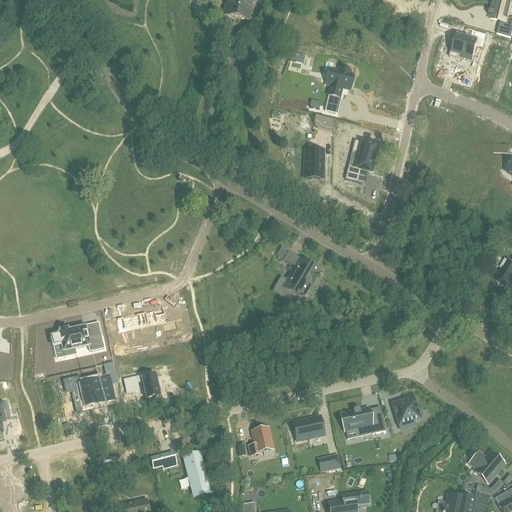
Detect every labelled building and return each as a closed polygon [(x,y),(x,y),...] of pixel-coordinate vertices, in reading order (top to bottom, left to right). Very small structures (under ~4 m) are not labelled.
[(226,0),(223,17),(238,19),(248,21),(252,3),(252,1),(252,0),(226,0)] [(488,15),(488,16),(490,17),(489,19),(499,22),(501,22),(500,28),(498,27),(509,30),(507,37),(496,34),(496,35),(510,39),(511,30),(511,18),(507,18),(510,4),(511,4),(511,0),(493,0),(492,9),(491,12),(489,11),(489,12),(491,12),(490,16),(488,15)] [(453,45),(451,54),(462,57),(462,59),(472,62),(476,47),(483,49),(487,36),(472,32),(470,40),(465,39),(457,37),(454,45),(453,45)] [(289,61),(303,65),(305,57),(291,54),(289,61)] [(330,70),(326,86),(330,87),(328,96),(329,97),(327,105),(337,107),(342,89),(350,91),(354,76),(350,75),(350,72),(339,69),(338,72),(330,70)] [(309,108),(319,110),(320,104),(311,102),(309,108)] [(447,137),(445,141),(471,156),(472,154),(486,162),(492,151),(478,143),(479,141),(453,126),(452,128),(450,127),(445,136),(447,137)] [(348,169),(344,183),(357,186),(360,173),(369,175),(371,176),(373,165),(374,166),(375,158),(377,149),(354,143),(351,153),(359,155),(355,171),(348,169)] [(305,151),(305,179),(322,180),(323,151),(305,151)] [(277,256),(284,260),(288,252),(281,248),(277,256)] [(281,278),(272,292),(292,304),(295,297),(302,301),(312,284),(313,285),(317,280),(319,275),(318,274),(320,271),(318,270),(314,268),(314,267),(313,267),(306,263),(300,259),(295,268),(287,281),(281,278)] [(503,270),(496,283),(497,284),(498,285),(501,287),(502,287),(504,287),(506,289),(507,290),(511,284),(511,264),(505,260),(500,268),(503,270)] [(117,323),(116,323),(118,331),(119,331),(120,334),(122,333),(122,334),(157,326),(157,325),(161,324),(163,333),(177,330),(175,321),(181,320),(181,319),(166,323),(163,310),(159,311),(158,310),(158,311),(132,317),(132,316),(123,318),(123,319),(117,320),(117,323)] [(59,336),(51,338),(53,348),(61,346),(64,358),(76,355),(75,350),(88,347),(90,352),(104,349),(101,336),(87,339),(85,328),(75,331),(68,332),(67,330),(60,331),(60,334),(59,334),(59,336)] [(113,364),(103,366),(106,376),(108,376),(109,379),(110,379),(111,379),(112,384),(111,384),(110,384),(111,387),(112,387),(111,385),(117,384),(113,364)] [(142,377),(123,381),(124,387),(142,383),(144,390),(146,400),(160,397),(155,376),(142,379),(142,377)] [(70,382),(70,383),(73,397),(78,396),(79,403),(76,404),(78,415),(93,411),(92,407),(102,404),(115,401),(111,385),(112,387),(111,387),(110,384),(111,384),(110,379),(109,379),(107,379),(81,385),(71,387),(70,382)] [(392,405),(399,427),(420,420),(412,393),(402,396),(404,401),(392,405)] [(371,431),(372,435),(386,432),(383,420),(370,423),(368,411),(367,409),(360,411),(360,409),(359,409),(359,410),(354,411),(354,410),(353,410),(353,412),(342,415),(346,432),(356,430),(357,434),(371,431)] [(308,436),(323,433),(320,418),(293,424),(289,425),(291,433),(294,432),(295,434),(296,439),(297,443),(309,440),(308,436)] [(260,456),(260,453),(273,451),(268,429),(251,433),(254,446),(248,447),(250,458),(257,456),(260,456)] [(206,447),(227,442),(225,430),(204,435),(206,447)] [(493,476),(503,465),(490,454),(485,460),(479,454),(470,465),(476,470),(474,473),(488,484),(494,477),(493,476)] [(337,455),(318,459),(321,473),(339,469),(337,455)] [(192,488),(194,498),(208,494),(206,485),(205,485),(203,478),(204,478),(198,456),(184,459),(189,478),(190,478),(193,488),(192,488)] [(113,465),(106,467),(108,475),(115,474),(113,465)] [(66,488),(62,488),(63,489),(66,488),(71,511),(84,511),(88,511),(85,501),(86,501),(85,497),(87,496),(87,497),(88,497),(87,496),(91,495),(91,496),(92,496),(92,495),(94,495),(95,503),(107,500),(105,491),(102,477),(102,476),(90,478),(91,485),(89,485),(88,485),(89,486),(85,486),(84,486),(85,486),(83,487),(81,481),(79,471),(63,474),(65,485),(66,488)] [(483,487),(481,493),(481,494),(491,497),(497,493),(504,485),(498,480),(490,490),(483,487)] [(0,503),(3,503),(4,509),(4,510),(18,507),(19,511),(28,509),(25,495),(16,497),(16,499),(13,499),(10,485),(0,487),(0,503)] [(511,511),(511,489),(495,500),(500,509),(501,509),(500,508),(502,506),(505,511),(511,511)] [(360,499),(359,494),(342,497),(343,502),(329,504),(330,511),(355,511),(355,506),(361,505),(360,501),(361,501),(361,499),(360,499)] [(491,497),(481,494),(479,501),(489,503),(491,497)] [(461,499),(447,496),(443,511),(472,511),(475,500),(461,497),(461,499)] [(126,506),(122,507),(123,511),(149,511),(147,501),(126,506)]
